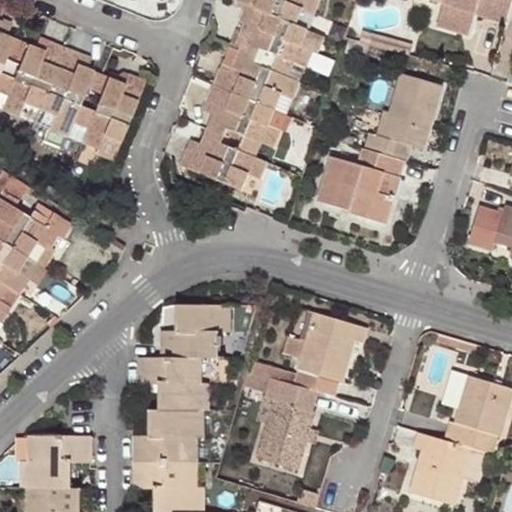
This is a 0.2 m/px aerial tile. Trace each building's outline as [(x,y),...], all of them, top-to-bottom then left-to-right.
[(235,0),(235,1),(239,3),(240,4),(247,6),(296,27),(302,12),(314,16),(320,0),(235,0)] [(434,0),(445,3),(446,0),(449,0),(477,8),(479,1),(494,6),(495,0),(434,0)] [(443,11),(474,20),(477,8),(449,0),(446,0),(445,3),(443,11)] [(247,6),(245,10),(240,23),(250,27),(241,49),(255,54),(259,47),(276,54),(273,62),(292,69),(294,64),(307,69),(314,51),(302,46),(308,31),(296,27),(247,6)] [(0,92),(1,92),(9,72),(2,69),(9,53),(16,56),(21,42),(8,36),(0,33),(0,29),(3,23),(0,21),(0,92)] [(0,29),(0,33),(8,36),(12,27),(3,23),(0,29)] [(250,27),(240,23),(231,44),(241,49),(250,27)] [(324,38),(308,31),(302,46),(314,51),(318,52),(324,38)] [(45,52),(49,42),(40,39),(36,48),(45,52)] [(41,110),(66,49),(49,42),(45,52),(36,48),(21,42),(16,56),(24,59),(16,75),(9,72),(1,92),(8,95),(2,110),(20,117),(25,103),(41,110)] [(80,126),(89,105),(81,102),(88,85),(96,89),(101,75),(87,69),(78,66),(83,56),(66,49),(41,110),(57,116),(51,130),(68,137),(74,123),(80,126)] [(281,96),(292,101),(293,101),(301,83),(288,78),(292,69),(273,62),(270,70),(252,62),(255,54),(241,49),(235,64),(231,73),(221,69),(214,85),(275,110),(281,96)] [(78,66),(87,69),(91,59),(83,56),(78,66)] [(231,73),(235,64),(224,60),(221,69),(231,73)] [(125,85),(129,75),(120,72),(116,81),(125,85)] [(82,143),(98,150),(100,150),(106,136),(122,143),(147,83),(129,75),(125,85),(116,81),(101,75),(96,89),(103,92),(96,108),(89,105),(80,126),(87,129),(82,143)] [(371,133),(365,150),(396,158),(399,146),(411,149),(423,153),(443,88),(404,75),(392,114),(384,138),(377,135),(371,133)] [(274,112),(275,110),(214,85),(207,103),(216,107),(213,116),(208,128),(223,134),(226,127),(243,134),(240,141),(259,149),(261,144),(273,149),(280,132),(268,127),(274,112)] [(281,96),(275,110),(287,115),(292,101),(281,96)] [(216,107),(207,103),(203,112),(213,116),(216,107)] [(268,127),(280,132),(284,133),(290,119),(274,112),(268,127)] [(392,114),(384,112),(377,135),(384,138),(392,114)] [(256,157),(259,149),(240,141),(237,150),(220,142),(223,134),(208,128),(201,145),(198,153),(188,149),(181,167),(241,192),(248,176),(260,181),(268,162),(256,157)] [(336,133),(334,140),(354,146),(356,139),(336,133)] [(114,162),(122,143),(106,136),(100,150),(98,150),(97,154),(114,162)] [(201,145),(191,141),(188,149),(198,153),(201,145)] [(399,146),(396,158),(406,162),(411,149),(399,146)] [(396,158),(365,150),(364,149),(358,166),(331,158),(318,202),(350,212),(349,215),(386,227),(396,197),(395,196),(387,194),(381,192),(386,176),(392,178),(400,180),(401,180),(406,162),(396,158)] [(0,178),(0,190),(2,192),(3,190),(20,200),(28,186),(4,171),(0,178)] [(386,176),(381,192),(387,194),(392,178),(386,176)] [(387,194),(395,196),(400,180),(392,178),(387,194)] [(0,240),(27,257),(45,268),(56,251),(51,248),(58,236),(63,239),(72,224),(40,205),(36,211),(35,211),(31,217),(15,207),(20,200),(3,190),(2,192),(0,195),(0,240)] [(511,249),(511,208),(505,206),(500,225),(487,221),(479,249),(493,254),(496,245),(511,249)] [(0,291),(4,294),(8,287),(20,294),(29,280),(30,278),(18,271),(27,257),(0,240),(0,291)] [(45,268),(27,257),(18,271),(30,278),(29,280),(37,285),(47,270),(45,268)] [(0,299),(12,307),(20,294),(8,287),(4,294),(0,299)] [(0,321),(2,323),(12,307),(0,299),(4,294),(0,291),(0,321)] [(173,358),(196,358),(201,358),(218,358),(218,347),(218,338),(218,333),(229,333),(229,305),(174,305),(174,331),(160,331),(159,358),(165,358),(166,357),(172,357),(173,358)] [(306,342),(314,312),(303,309),(295,339),(306,342)] [(350,340),(355,341),(363,344),(367,329),(314,312),(306,342),(295,339),(289,337),(284,355),(300,359),(297,370),(342,384),(346,369),(342,368),(350,340)] [(459,339),(440,334),(438,341),(457,347),(459,339)] [(342,368),(346,369),(355,341),(350,340),(342,368)] [(165,358),(159,358),(137,357),(137,385),(158,385),(158,410),(201,411),(206,411),(206,384),(201,384),(192,384),(192,375),(196,375),(196,358),(173,358),(172,357),(166,357),(165,358)] [(201,384),(201,358),(196,358),(196,375),(192,375),(192,384),(201,384)] [(267,393),(270,379),(246,372),(242,386),(267,393)] [(291,375),(288,385),(304,389),(307,380),(291,375)] [(472,448),(473,449),(487,453),(501,457),(503,448),(495,446),(497,436),(499,436),(511,392),(511,390),(470,376),(455,423),(450,421),(444,440),(472,448)] [(270,379),(267,393),(265,398),(273,400),(266,424),(256,458),(298,470),(306,442),(309,429),(314,412),(299,408),(304,389),(288,385),(270,379)] [(256,421),(266,424),(273,400),(265,398),(263,397),(256,421)] [(133,436),(133,463),(192,463),(192,447),(187,446),(187,438),(197,438),(201,438),(201,411),(158,410),(148,410),(148,436),(133,436)] [(318,432),(309,429),(306,442),(315,444),(318,432)] [(444,440),(418,432),(413,448),(422,450),(426,451),(418,478),(414,477),(410,492),(456,506),(464,478),(473,449),(472,448),(444,440)] [(22,488),(26,488),(71,488),(72,464),(91,463),(91,437),(64,436),(62,435),(55,435),(55,436),(33,436),(33,453),(37,453),(37,461),(27,461),(22,461),(22,488)] [(33,453),(33,436),(27,436),(27,461),(37,461),(37,453),(33,453)] [(192,463),(197,463),(197,438),(187,438),(187,446),(192,447),(192,463)] [(473,449),(464,478),(478,482),(487,453),(473,449)] [(422,450),(414,477),(418,478),(426,451),(422,450)] [(192,463),(133,463),(134,489),(153,490),(152,511),(201,511),(202,488),(197,488),(188,488),(187,480),(192,480),(192,463)] [(197,488),(197,463),(192,463),(192,480),(187,480),(188,488),(197,488)] [(71,488),(26,488),(26,511),(80,511),(81,488),(71,488)] [(298,502),(316,508),(320,495),(302,490),(298,502)]
